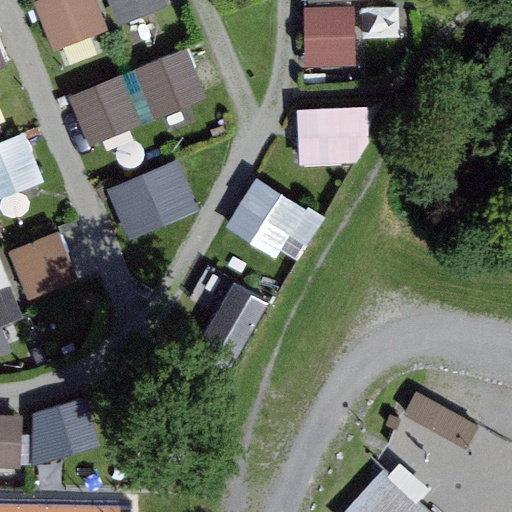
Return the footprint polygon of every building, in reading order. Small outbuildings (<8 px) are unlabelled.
[(37,0),(55,47),(111,27),(100,0),(37,0)] [(114,0),(123,19),(166,0),(114,0)] [(305,60),(358,61),(358,1),(306,1),(305,60)] [(190,40),(137,59),(158,116),(211,98),(190,40)] [(0,54),(0,102),(18,95),(0,54)] [(127,70),(72,85),(87,140),(142,125),(127,70)] [(300,104),(301,162),(372,161),(371,103),(300,104)] [(0,138),(0,195),(46,176),(26,127),(0,138)] [(117,177),(131,227),(193,210),(179,160),(117,177)] [(228,222),(296,264),(326,215),(259,173),(228,222)] [(25,291),(80,280),(68,225),(13,236),(25,291)] [(0,289),(17,284),(4,245),(0,246),(0,289)] [(242,338),(266,287),(211,261),(187,313),(242,338)] [(417,388),(406,418),(474,442),(484,412),(417,388)] [(0,479),(28,478),(25,411),(0,412),(0,479)] [(439,511),(388,466),(347,511),(439,511)]
